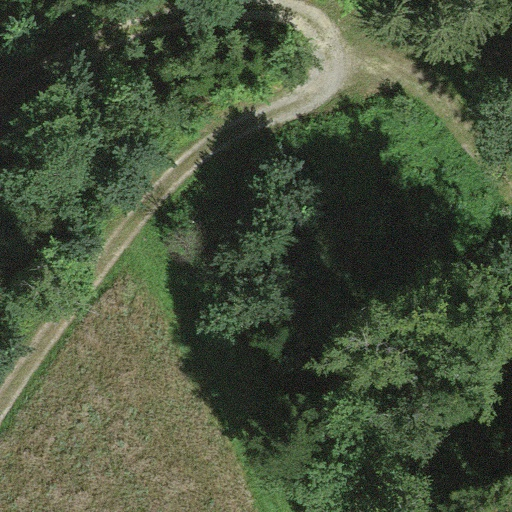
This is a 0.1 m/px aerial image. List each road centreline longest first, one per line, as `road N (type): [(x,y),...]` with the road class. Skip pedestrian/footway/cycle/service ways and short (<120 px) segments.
road 1 (track): [(0,387),(149,193),(223,130),(326,78),(335,46),(310,17),(286,10),(202,8),(103,32),(0,98)]
road 2 (track): [(335,46),(434,89),(511,196)]
